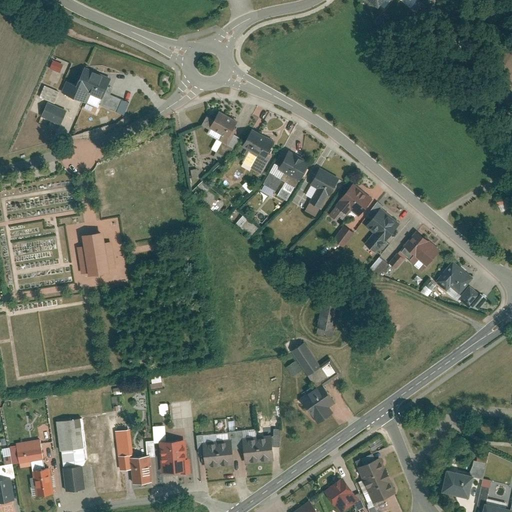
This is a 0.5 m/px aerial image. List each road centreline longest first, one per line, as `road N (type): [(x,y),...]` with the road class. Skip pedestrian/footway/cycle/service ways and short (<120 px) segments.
road 1 (unclassified): [(511,280),(336,136),(224,73)]
road 2 (residential): [(196,82),(80,152),(0,173)]
road 3 (tertiary): [(383,409),(234,511)]
road 4 (residential): [(63,511),(151,492),(204,497),(219,511)]
road 5 (tertiary): [(511,315),(383,409)]
road 6 (unclassified): [(190,57),(60,0)]
